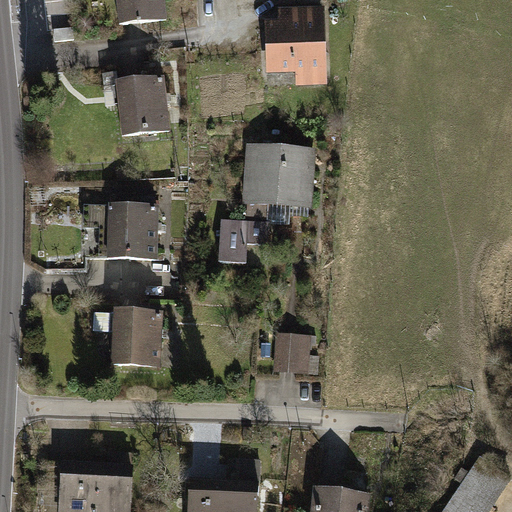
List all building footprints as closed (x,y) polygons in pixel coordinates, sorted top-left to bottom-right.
[(163,0),(120,0),(123,25),(167,21),(167,19),(165,20),(163,0)] [(322,11),(282,13),(282,27),(270,27),(271,71),(299,70),(300,84),(324,83),(322,11)] [(72,30),(55,31),(56,42),(74,41),(72,30)] [(118,74),(103,76),(104,89),(119,88),(118,74)] [(165,81),(123,86),(125,105),(122,105),(126,137),(170,132),(170,130),(168,131),(163,83),(165,82),(165,81)] [(313,152),(250,149),(247,204),(270,205),(269,223),(290,224),(290,214),(294,214),(294,207),(310,207),(313,152)] [(110,210),(86,210),(86,228),(99,228),(99,259),(156,260),(156,210),(110,209),(110,210)] [(268,226),(223,223),(221,263),(246,265),(247,245),(267,246),(268,226)] [(162,316),(116,314),(116,315),(96,314),(95,328),(99,332),(117,333),(116,365),(159,366),(162,316)] [(306,338),(283,338),(282,371),(318,373),(318,358),(308,358),(308,350),(312,350),(312,345),(316,345),(316,337),(306,337),(306,338)] [(110,455),(110,468),(132,469),(133,457),(110,455)] [(445,511),(488,511),(511,479),(482,459),(445,511)] [(230,483),(190,481),(188,511),(256,511),(259,463),(231,461),(230,483)] [(110,468),(64,465),(62,510),(61,511),(129,511),(132,469),(110,468)] [(364,511),(367,497),(319,491),(316,511),(364,511)]
